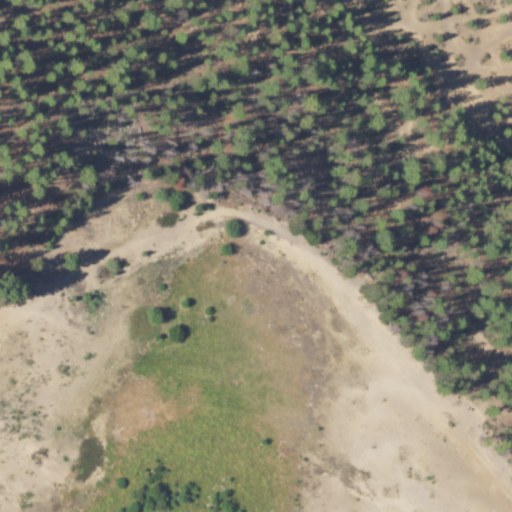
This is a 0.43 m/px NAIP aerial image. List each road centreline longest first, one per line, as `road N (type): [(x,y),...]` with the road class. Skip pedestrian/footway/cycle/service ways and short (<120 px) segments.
road 1 (track): [(135,0),(234,36),(328,36),(511,7)]
road 2 (track): [(511,151),(407,24)]
